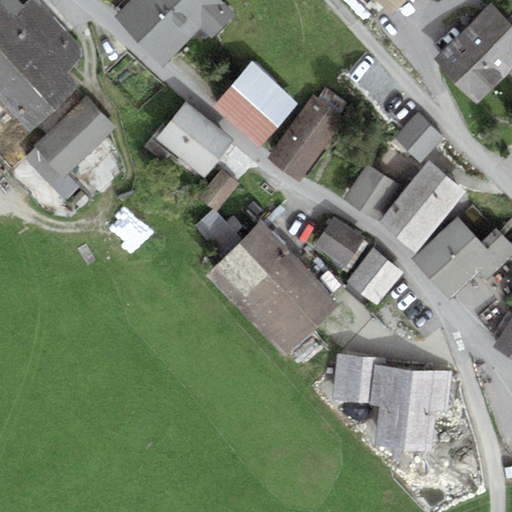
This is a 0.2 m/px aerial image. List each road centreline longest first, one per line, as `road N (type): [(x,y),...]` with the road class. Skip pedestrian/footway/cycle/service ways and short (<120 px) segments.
road 1 (unclassified): [(78,0),(278,174),(379,232),(457,331)]
road 2 (residential): [(511,186),(329,0)]
